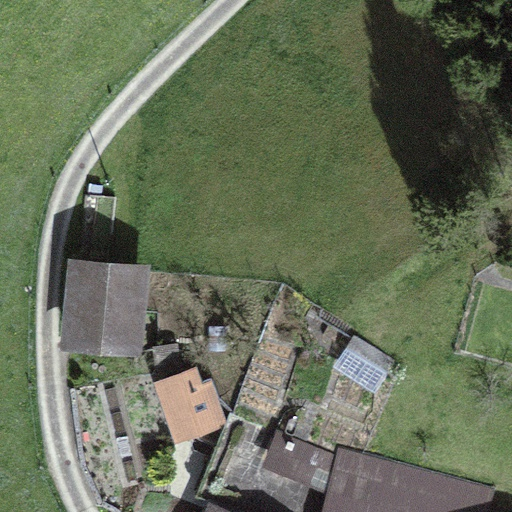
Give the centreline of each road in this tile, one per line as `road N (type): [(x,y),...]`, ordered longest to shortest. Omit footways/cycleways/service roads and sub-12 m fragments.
road 1 (track): [(232,0),(94,140),(62,202),(49,373),(53,422),(81,511)]
road 2 (track): [(511,207),(365,305)]
